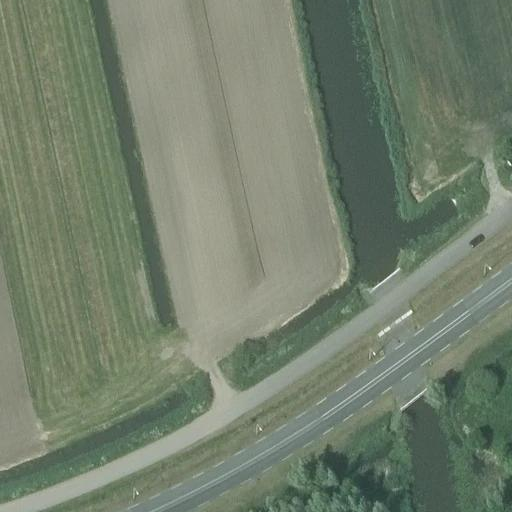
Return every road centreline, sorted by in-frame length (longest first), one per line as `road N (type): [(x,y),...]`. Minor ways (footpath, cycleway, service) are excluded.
road 1 (unclassified): [(425,276),(185,439),(17,511)]
road 2 (secondary): [(159,511),(270,452),(511,280)]
